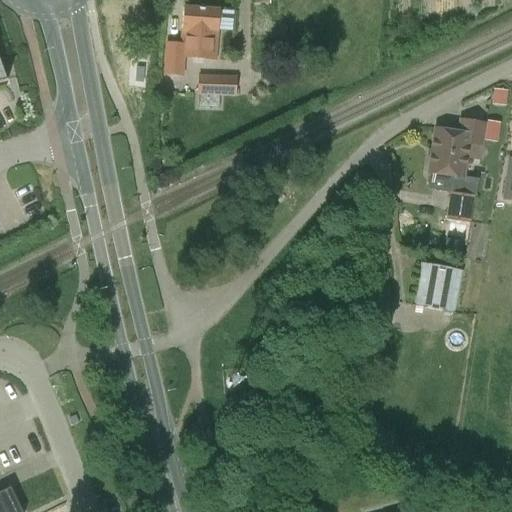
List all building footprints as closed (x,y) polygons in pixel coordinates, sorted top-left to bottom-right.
[(215,61),(217,37),(219,11),(183,8),(181,34),(184,34),(183,43),(165,42),(163,75),(183,77),(185,59),(215,61)] [(236,96),(237,76),(197,75),(197,96),(236,96)] [(507,103),(508,89),(494,88),(494,103),(507,103)] [(479,180),(464,178),(466,159),(481,161),(487,123),(459,119),(457,132),(434,129),(428,172),(452,176),(446,219),(470,223),(474,197),(476,197),(479,180)] [(511,157),(508,157),(503,200),(511,201),(511,157)] [(424,264),(416,306),(452,313),(460,271),(424,264)] [(21,511),(10,488),(0,492),(0,511),(21,511)]
